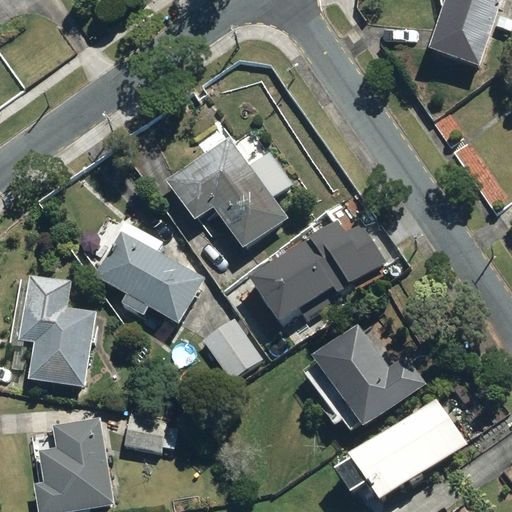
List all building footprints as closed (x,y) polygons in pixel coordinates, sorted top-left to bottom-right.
[(447,0),(429,61),(481,75),(504,0),(447,0)] [(248,169),(227,143),(165,191),(196,230),(211,218),(243,259),(290,222),(276,204),(294,190),(266,155),(248,169)] [(164,247),(125,225),(91,284),(125,303),(120,311),(143,323),(149,314),(178,331),(204,284),(158,258),(164,247)] [(270,272),(233,297),(257,333),(295,308),(270,272)] [(69,284),(19,281),(14,352),(32,353),(29,388),(88,392),(93,316),(67,314),(69,284)] [(265,364),(233,321),(201,345),(232,388),(265,364)] [(356,328),(308,365),(363,436),(427,387),(408,363),(392,375),(356,328)] [(379,510),(468,448),(435,402),(348,463),(353,469),(336,481),(351,502),(366,492),(379,510)] [(167,426),(129,420),(123,452),(162,458),(167,426)] [(114,511),(103,424),(54,431),(57,455),(38,457),(42,489),(35,490),(37,511),(114,511)]
